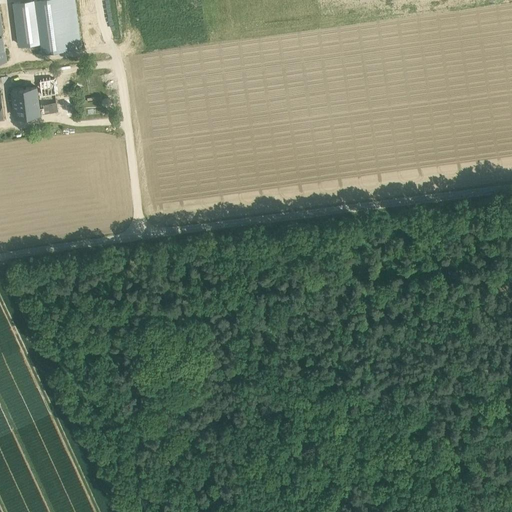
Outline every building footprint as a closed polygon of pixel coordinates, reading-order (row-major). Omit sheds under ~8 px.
[(35,0),(14,3),(20,44),(41,41),(35,0)] [(74,0),(35,0),(41,41),(43,51),(80,46),(74,0)] [(35,78),(13,81),(15,90),(36,87),(35,78)] [(15,90),(13,90),(16,116),(40,113),(37,96),(36,87),(15,90)] [(56,93),(37,96),(40,113),(58,111),(56,93)]
